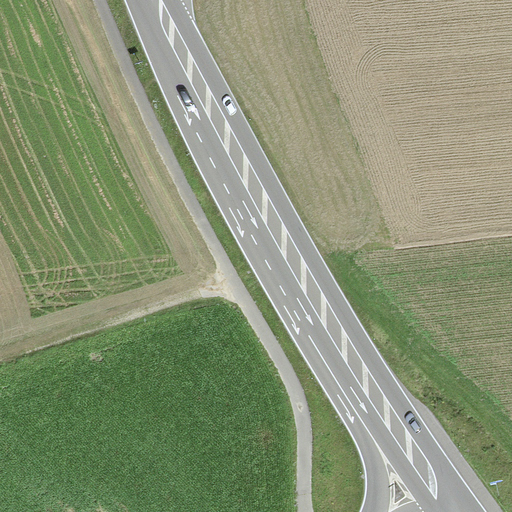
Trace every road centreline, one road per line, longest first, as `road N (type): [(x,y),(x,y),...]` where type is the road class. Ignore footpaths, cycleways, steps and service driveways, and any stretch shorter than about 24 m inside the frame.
road 1 (primary): [(444,504),(292,264),(153,0)]
road 2 (track): [(95,0),(299,415),(305,511)]
road 3 (track): [(229,284),(0,356)]
